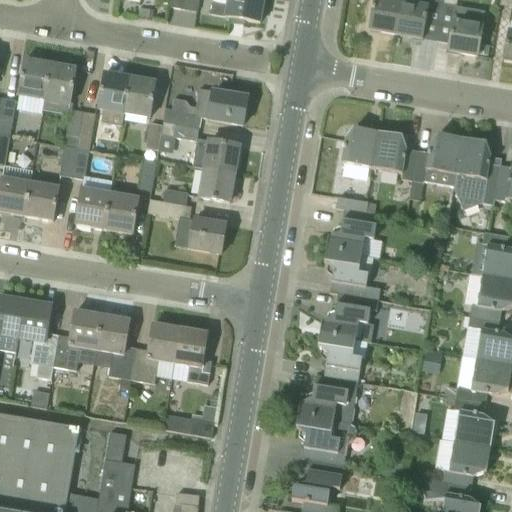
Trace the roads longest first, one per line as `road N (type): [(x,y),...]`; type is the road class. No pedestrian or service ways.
road 1 (residential): [(257,303),(0,259)]
road 2 (residential): [(301,70),(58,26)]
road 3 (tertiary): [(257,303),(301,70)]
road 4 (residential): [(511,97),(301,70)]
road 5 (tertiary): [(224,511),(257,303)]
